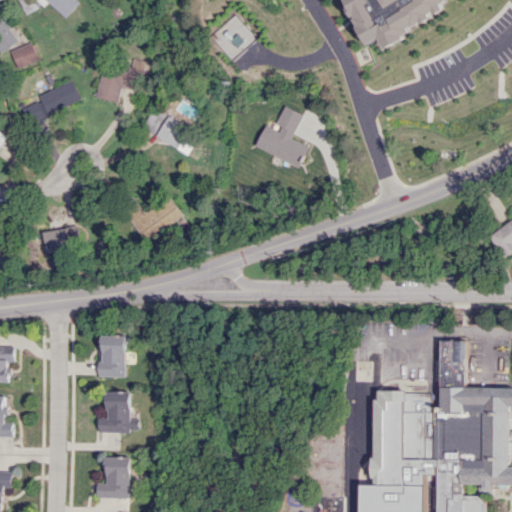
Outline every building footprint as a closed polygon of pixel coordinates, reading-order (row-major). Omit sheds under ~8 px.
[(447,0),(443,3),(446,8),(437,14),(435,11),(432,14),(434,17),(424,23),(423,21),(412,28),(414,32),(385,51),(379,41),(372,45),(355,18),(357,17),(357,16),(354,17),(348,8),(351,6),(347,0),(447,0)] [(39,58),(32,41),(11,50),(18,67),(39,58)] [(96,96),(118,102),(122,86),(139,90),(146,61),(133,58),(130,66),(104,60),(96,96)] [(20,104),(29,123),(81,99),(71,79),(39,95),(41,99),(27,105),(25,101),(20,104)] [(143,126),(196,158),(205,143),(189,133),(191,128),(160,109),(157,114),(152,111),(143,126)] [(262,140),(292,155),(304,130),(289,123),(286,130),(271,122),(262,140)] [(0,149),(8,137),(0,131),(0,149)] [(127,209),(146,239),(184,215),(173,197),(147,213),(140,201),(127,209)] [(511,249),(511,219),(490,235),(505,254),(511,249)] [(46,233),(49,251),(82,245),(78,225),(68,226),(68,229),(46,233)] [(103,334),(103,343),(100,343),(100,374),(127,375),(128,335),(103,334)] [(444,341),(468,341),(468,387),(510,387),(511,387),(511,406),(510,466),(511,466),(511,484),(493,484),(493,495),(478,495),(478,486),(483,486),(483,483),(464,483),(463,495),(480,496),(486,502),(486,511),(439,511),(439,473),(426,473),(425,511),(364,511),(364,484),(376,484),(377,399),(381,399),(381,390),(406,390),(406,393),(432,394),(432,410),(443,410),(444,394),(444,341)] [(0,379),(13,380),(13,358),(17,358),(17,347),(0,346),(0,379)] [(106,390),(106,407),(110,407),(110,415),(99,415),(99,429),(130,429),(130,428),(139,428),(139,417),(133,417),(133,391),(106,390)] [(0,392),(0,434),(15,435),(15,420),(8,420),(9,393),(0,392)] [(108,455),(108,481),(98,481),(98,495),(129,496),(129,493),(139,494),(139,482),(132,482),(132,455),(108,455)] [(0,469),(0,510),(6,510),(6,485),(14,485),(14,470),(0,469)]
